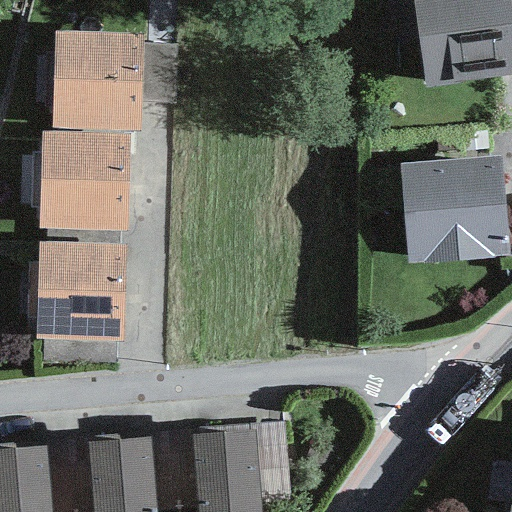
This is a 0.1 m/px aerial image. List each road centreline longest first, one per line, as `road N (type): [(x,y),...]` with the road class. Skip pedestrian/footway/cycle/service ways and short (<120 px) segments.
road 1 (residential): [(445,404),(399,383),(345,375),(0,401)]
road 2 (tertiary): [(357,511),(445,404)]
